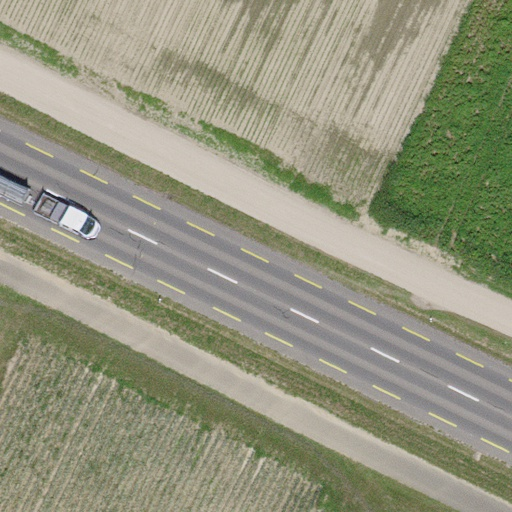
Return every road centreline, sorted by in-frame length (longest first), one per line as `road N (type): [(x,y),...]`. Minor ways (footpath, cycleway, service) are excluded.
road 1 (primary): [(0,164),(511,413)]
road 2 (track): [(511,314),(335,237),(0,68)]
